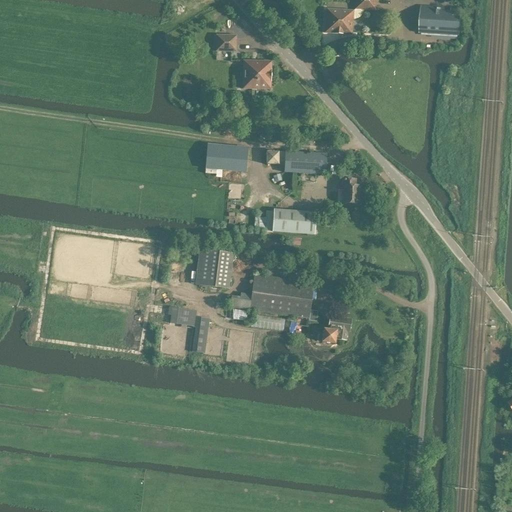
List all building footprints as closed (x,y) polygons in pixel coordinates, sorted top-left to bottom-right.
[(377,0),(357,0),(356,11),(376,12),(377,0)] [(353,35),(355,12),(328,10),(327,34),(353,35)] [(421,34),(461,36),(462,13),(423,10),(421,34)] [(218,36),(217,52),(237,52),(238,36),(218,36)] [(244,89),(271,90),(272,62),(245,62),(244,89)] [(209,145),(207,169),(247,173),(249,149),(209,145)] [(280,166),(280,153),(267,153),(267,166),(280,166)] [(288,153),(287,166),(286,173),(326,176),(328,156),(288,153)] [(276,183),(283,181),(281,175),(275,177),(276,183)] [(231,192),(246,192),(246,178),(231,177),(231,192)] [(345,203),(362,204),(362,187),(357,186),(358,180),(343,180),(343,189),(346,189),(345,203)] [(272,233),(315,236),(316,214),(273,211),(272,233)] [(268,223),(268,212),(258,212),(257,222),(268,223)] [(197,286),(230,290),(235,254),(202,250),(197,286)] [(179,274),(181,263),(173,262),(171,273),(179,274)] [(256,276),(252,302),(232,299),(231,309),(310,319),(315,284),(256,276)] [(172,320),(198,321),(199,305),(173,304),(172,320)] [(200,347),(226,351),(229,327),(211,324),(212,315),(205,313),(200,347)] [(325,330),(323,343),(336,345),(337,340),(348,341),(349,332),(351,332),(352,320),(331,318),(329,331),(325,330)]
